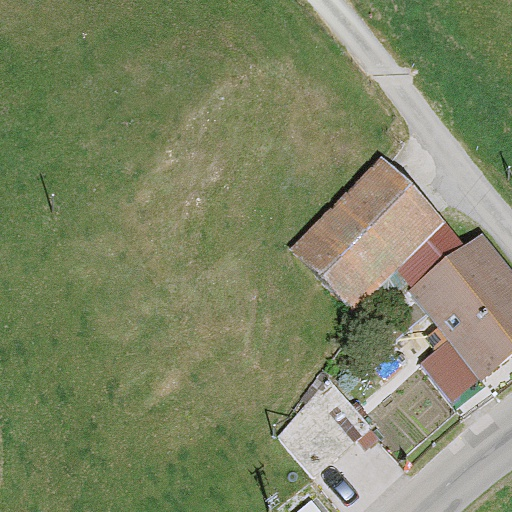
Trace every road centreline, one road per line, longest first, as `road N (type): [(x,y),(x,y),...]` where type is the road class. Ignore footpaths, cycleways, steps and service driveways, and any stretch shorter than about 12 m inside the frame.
road 1 (residential): [(511,223),(336,0)]
road 2 (tertiary): [(418,511),(511,432)]
